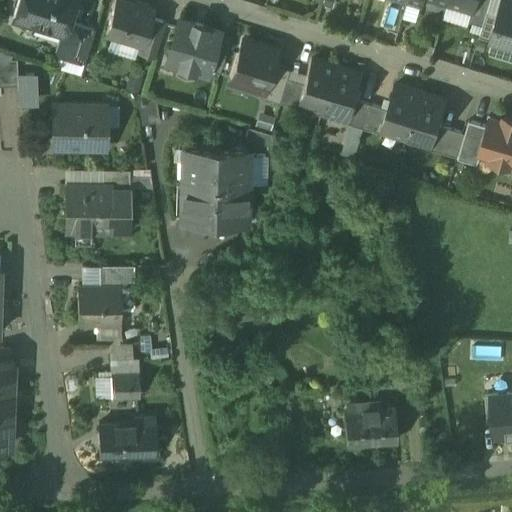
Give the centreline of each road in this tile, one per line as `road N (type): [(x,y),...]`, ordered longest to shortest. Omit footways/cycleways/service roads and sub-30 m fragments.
road 1 (residential): [(67,494),(511,470)]
road 2 (residential): [(207,0),(511,91)]
road 3 (residential): [(67,494),(29,225),(5,194)]
